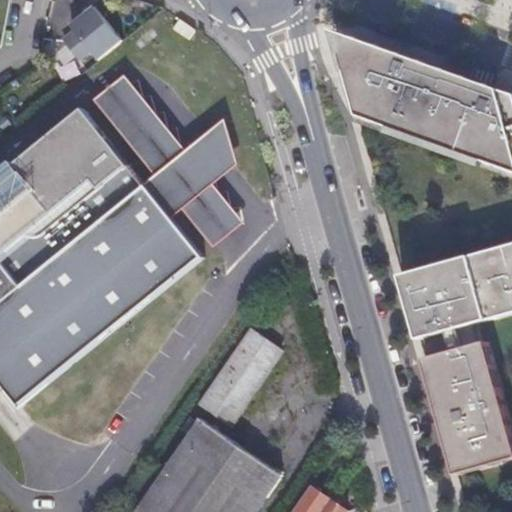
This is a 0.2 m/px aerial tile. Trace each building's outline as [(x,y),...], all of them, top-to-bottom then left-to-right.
[(126,42),(99,8),(75,27),(80,33),(68,42),(83,62),(95,52),(102,61),(126,42)] [(198,28),(182,18),(176,27),(192,37),(198,28)] [(511,97),(352,41),(344,64),(361,121),(454,154),(457,163),(508,180),(509,174),(511,175),(511,97)] [(162,171),(151,180),(178,214),(186,208),(220,242),(250,217),(220,180),(245,160),(232,114),(192,146),(130,72),(99,98),(162,171)] [(210,252),(178,214),(151,180),(90,104),(23,159),(19,156),(0,171),(0,372),(25,402),(210,252)] [(511,252),(406,282),(424,347),(511,321),(511,252)] [(256,334),(208,405),(237,425),(286,354),(256,334)] [(511,432),(490,351),(430,368),(459,479),(511,462),(511,432)] [(261,511),(284,478),(201,422),(138,511),(261,511)] [(323,511),(332,500),(315,489),(299,511),(323,511)] [(348,511),(349,511),(332,500),(323,511),(348,511)]
